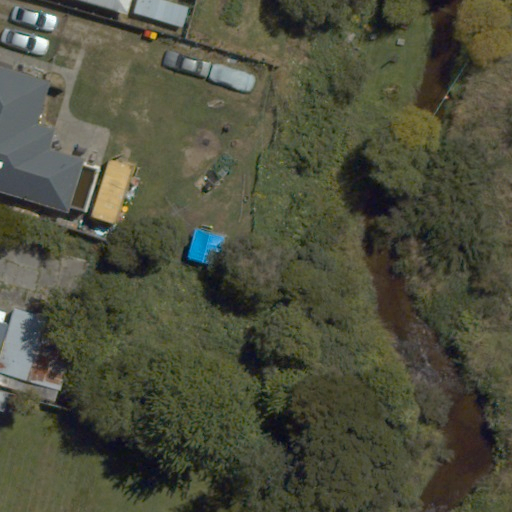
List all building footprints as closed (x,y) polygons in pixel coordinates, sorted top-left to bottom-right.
[(89,0),(125,10),(127,0),(89,0)] [(271,71),(220,55),(206,98),(257,114),(271,71)] [(0,192),(69,214),(86,159),(50,148),(56,130),(36,124),(49,83),(0,67),(0,192)] [(122,234),(68,217),(57,253),(111,270),(122,234)] [(80,331),(15,310),(0,358),(0,385),(57,403),(80,331)] [(311,417),(262,404),(250,448),(300,460),(311,417)]
